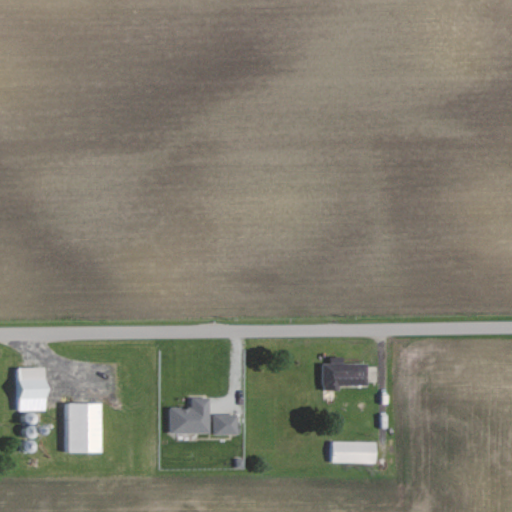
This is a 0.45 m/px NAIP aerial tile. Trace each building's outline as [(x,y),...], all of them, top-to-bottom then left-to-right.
[(342,363),(342,356),(329,356),(329,363),(321,363),(321,390),(338,390),(338,385),(366,385),(366,363),(342,363)] [(44,367),(15,367),(16,411),(44,410),(44,367)] [(168,407),(168,433),(208,432),(208,397),(190,397),(190,406),(168,407)] [(100,403),(67,403),(67,452),(100,452),(100,403)] [(237,434),(236,414),(211,414),(212,434),(237,434)] [(330,462),(374,463),(375,442),(331,441),(330,462)]
